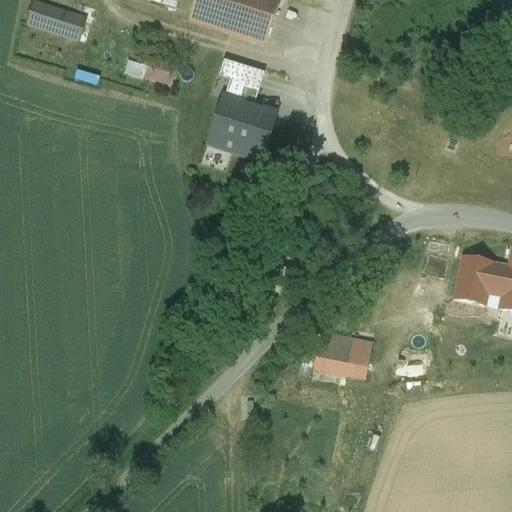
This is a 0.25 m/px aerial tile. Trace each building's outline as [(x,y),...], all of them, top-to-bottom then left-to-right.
[(147,0),(179,12),(183,0),(147,0)] [(242,0),(198,0),(191,20),(229,34),(242,0)] [(282,0),(242,0),(229,34),(265,48),(282,0)] [(511,11),(511,0),(497,0),(497,12),(511,11)] [(85,23),(34,6),(27,27),(79,43),(85,23)] [(254,73),(224,64),(219,81),(229,84),(209,149),(262,165),(276,118),(244,108),(254,73)] [(150,84),(174,86),(175,73),(151,71),(150,84)] [(511,256),(509,272),(503,301),(500,312),(511,313),(511,256)] [(509,272),(464,262),(455,302),(485,308),(487,298),(503,301),(509,272)] [(373,347),(321,337),(314,373),(366,383),(373,347)]
